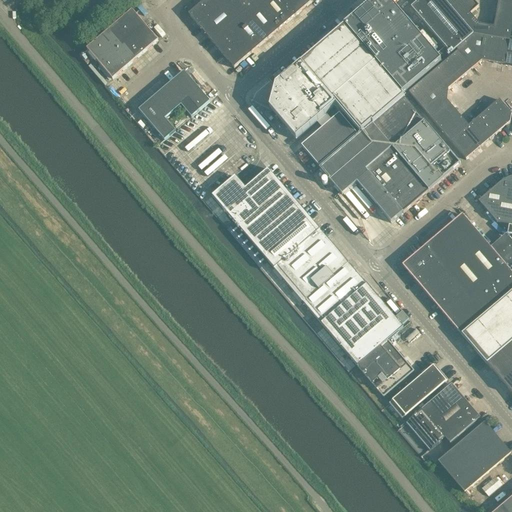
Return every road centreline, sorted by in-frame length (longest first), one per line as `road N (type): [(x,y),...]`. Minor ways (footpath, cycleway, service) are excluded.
road 1 (unclassified): [(428,511),(0,14)]
road 2 (unclassified): [(327,511),(0,138)]
road 3 (unclassified): [(369,263),(226,94)]
road 4 (unclassified): [(511,426),(369,263)]
road 5 (unclassified): [(369,263),(511,155)]
road 6 (unclassified): [(226,94),(340,2)]
